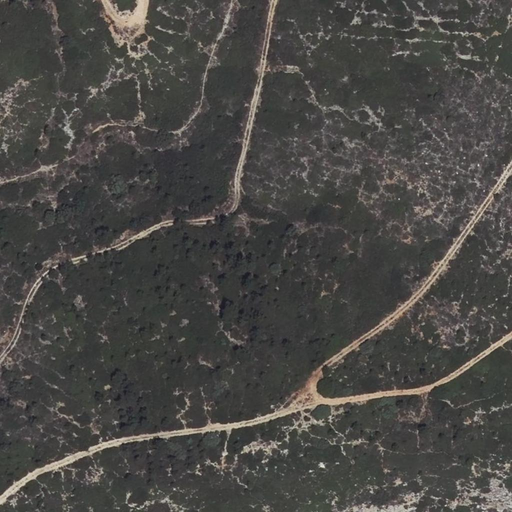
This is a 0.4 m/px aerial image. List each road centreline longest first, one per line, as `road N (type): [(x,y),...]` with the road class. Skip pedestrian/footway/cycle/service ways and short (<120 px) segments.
road 1 (track): [(511,335),(427,389),(129,439),(30,474),(0,496)]
road 2 (track): [(0,363),(41,280),(58,267),(120,249),(168,223),(235,213),(274,0)]
road 3 (track): [(309,404),(323,368),(419,294),(511,165)]
